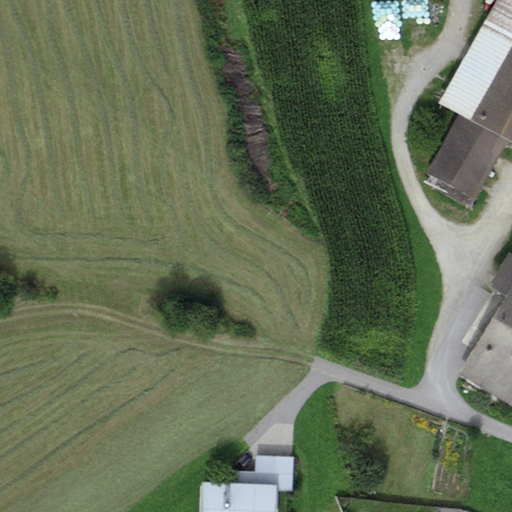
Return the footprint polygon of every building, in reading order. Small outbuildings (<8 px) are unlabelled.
[(511,0),(488,0),(430,102),(457,117),(503,143),(511,148),(511,0)] [(503,143),(457,117),(421,180),(467,206),(503,143)] [(502,302),(511,285),(511,258),(504,253),(482,289),(502,302)] [(511,285),(502,302),(461,369),(511,399),(511,285)] [(252,456),(250,488),(268,489),(268,494),(288,495),(290,459),(252,456)] [(250,488),(195,484),(193,511),(266,511),(268,494),(268,489),(250,488)]
